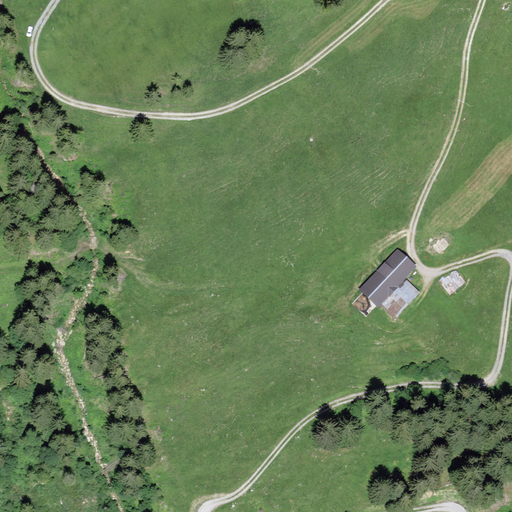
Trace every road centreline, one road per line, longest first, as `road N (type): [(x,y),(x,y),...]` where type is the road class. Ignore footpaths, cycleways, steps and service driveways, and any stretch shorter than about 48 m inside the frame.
road 1 (track): [(201,511),(232,495),(300,423),(337,401),(481,379),(492,367),(511,264)]
road 2 (track): [(511,261),(495,252),(432,272),(406,252),(460,102),(465,43),(481,0)]
road 3 (track): [(386,0),(319,53),(219,109),(127,112),(53,94)]
